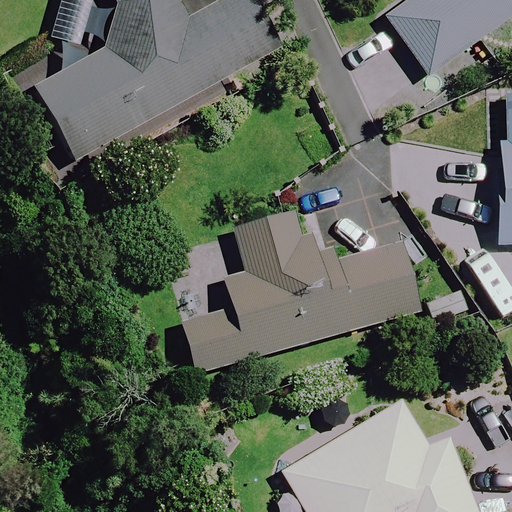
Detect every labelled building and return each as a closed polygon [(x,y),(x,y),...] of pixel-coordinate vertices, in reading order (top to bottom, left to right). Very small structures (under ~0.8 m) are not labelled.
[(285,57),(253,0),(215,0),(185,16),(175,0),(109,0),(112,5),(100,51),(24,93),(70,175),(285,57)] [(511,0),(408,0),(385,18),(427,76),(511,13),(511,0)] [(511,107),(505,107),(507,147),(497,148),(500,251),(511,250),(511,107)] [(317,270),(302,219),(213,245),(232,313),(178,328),(193,381),(422,315),(416,293),(402,245),(317,270)] [(426,453),(400,407),(281,477),(301,511),(477,511),(438,446),(426,453)]
